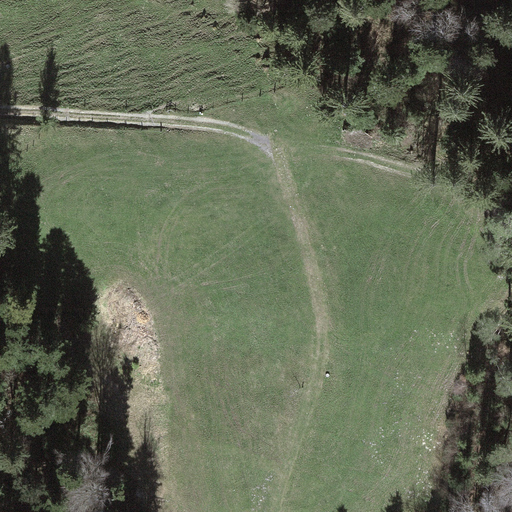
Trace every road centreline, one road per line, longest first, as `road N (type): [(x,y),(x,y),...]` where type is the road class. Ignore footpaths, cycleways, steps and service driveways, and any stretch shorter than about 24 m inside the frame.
road 1 (track): [(274,511),(332,342),(288,157)]
road 2 (track): [(288,157),(240,130),(0,112)]
